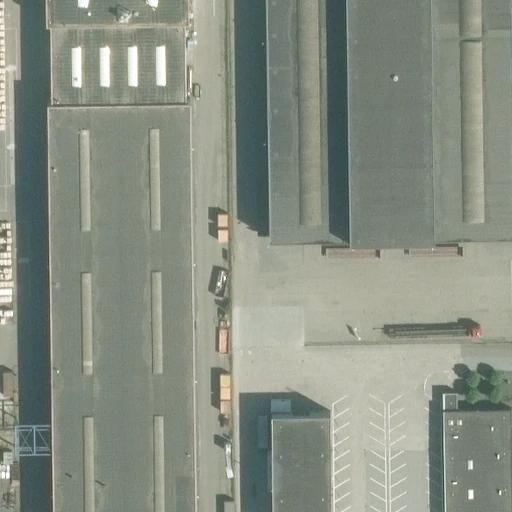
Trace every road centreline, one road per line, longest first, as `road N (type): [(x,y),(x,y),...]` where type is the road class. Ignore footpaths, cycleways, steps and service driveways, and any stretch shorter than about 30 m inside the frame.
road 1 (unknown): [(28,0),(32,511)]
road 2 (unknown): [(222,511),(220,0)]
